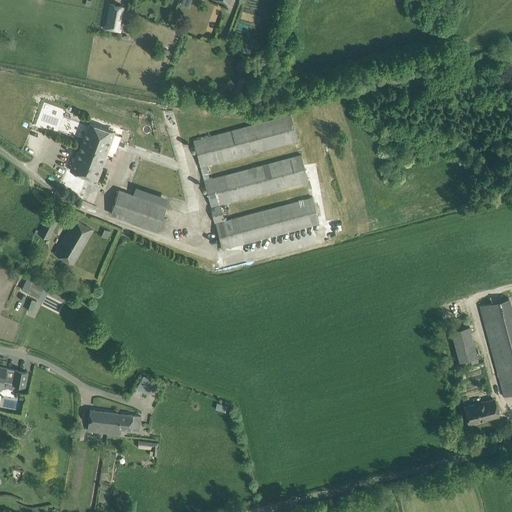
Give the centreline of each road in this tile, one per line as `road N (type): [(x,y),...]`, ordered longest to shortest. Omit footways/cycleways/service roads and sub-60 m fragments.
road 1 (unclassified): [(260,511),(511,446)]
road 2 (residential): [(0,349),(134,405)]
